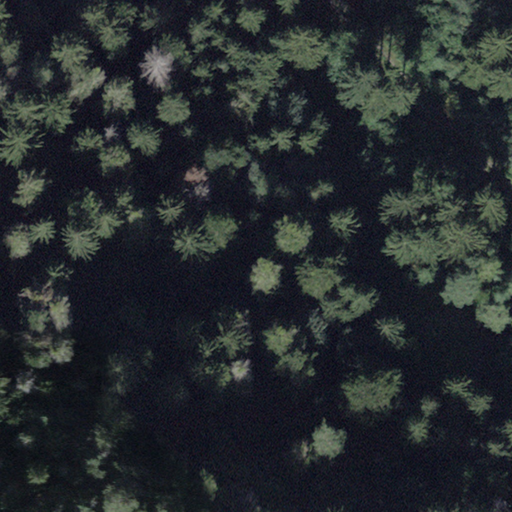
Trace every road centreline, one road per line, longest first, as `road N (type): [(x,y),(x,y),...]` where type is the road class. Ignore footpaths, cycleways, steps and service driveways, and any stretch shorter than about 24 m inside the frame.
road 1 (track): [(333,0),(511,195)]
road 2 (track): [(511,307),(468,373),(475,401),(511,422)]
